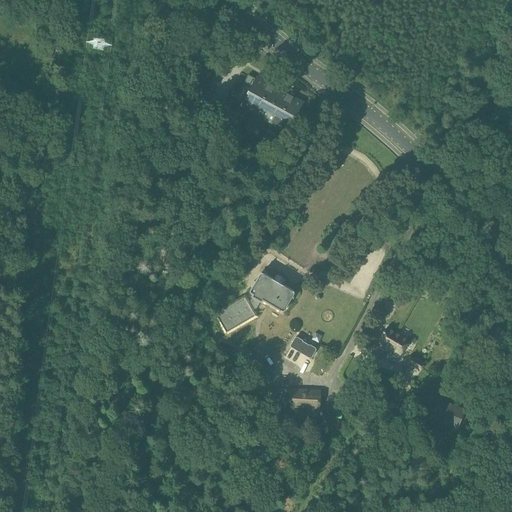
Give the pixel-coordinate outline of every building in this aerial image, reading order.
[(43,56),(51,60),(54,53),(46,50),(43,56)] [(241,108),(251,113),(249,118),(264,126),(267,122),(285,132),(302,102),(258,77),(256,80),(248,75),(242,86),(234,100),(242,105),(241,108)] [(220,121),(234,129),(238,121),(224,114),(220,121)] [(252,297),(252,298),(259,302),(261,303),(262,301),(282,313),(294,292),(282,286),(284,281),(285,281),(284,279),(283,278),(282,277),(280,276),(279,275),(277,275),(276,275),(275,275),(275,276),(273,280),(261,273),(249,293),(253,295),(252,297)] [(256,308),(259,302),(252,298),(250,301),(247,303),(244,297),(215,314),(226,333),(255,316),(252,311),(256,308)] [(389,350),(398,334),(387,328),(376,348),(382,352),(384,353),(387,349),(389,350)] [(398,334),(389,350),(392,351),(389,356),(397,360),(408,340),(398,334)] [(297,337),(295,337),(290,345),(290,347),(309,358),(311,358),(316,350),(315,348),(297,337)] [(359,345),(355,351),(363,356),(367,349),(359,345)] [(406,365),(419,373),(425,363),(413,355),(406,365)] [(289,388),(288,409),(319,411),(320,389),(289,388)] [(434,397),(426,417),(457,429),(465,409),(434,397)] [(269,448),(260,438),(249,446),(258,457),(269,448)]
